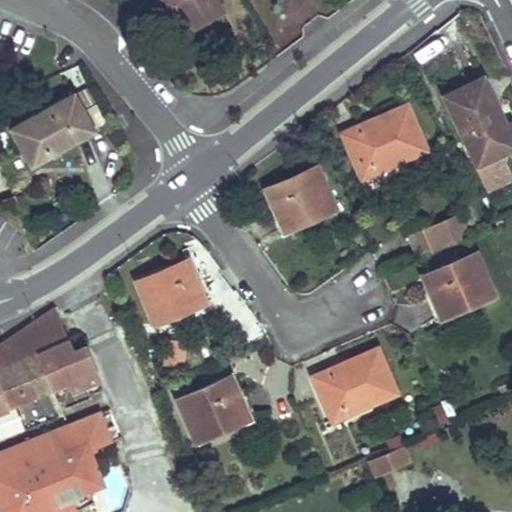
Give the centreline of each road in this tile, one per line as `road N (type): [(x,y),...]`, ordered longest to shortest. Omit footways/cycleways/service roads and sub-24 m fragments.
road 1 (tertiary): [(197,171),(410,0)]
road 2 (residential): [(37,0),(99,38),(197,171)]
road 3 (tertiary): [(91,256),(197,171)]
